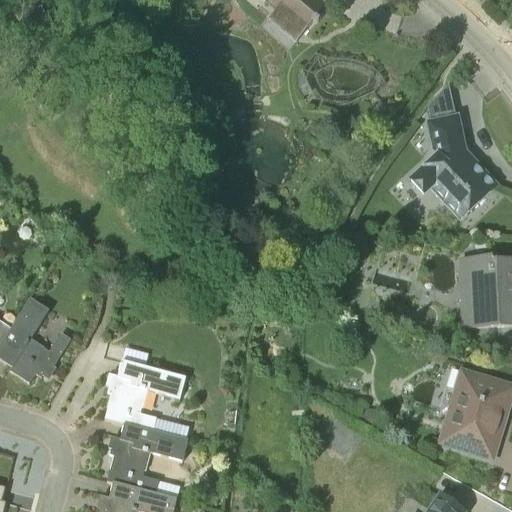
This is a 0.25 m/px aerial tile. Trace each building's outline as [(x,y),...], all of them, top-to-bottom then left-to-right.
[(259,0),(301,35),(311,23),(314,24),(316,23),(329,8),(319,0),(259,0)] [(463,154),(449,88),(427,113),(436,157),(410,181),(423,196),(435,185),(446,197),(441,202),(459,221),(495,188),(463,154)] [(177,169),(192,150),(176,136),(161,155),(177,169)] [(511,327),(511,263),(491,265),(491,261),(470,262),(474,330),(511,327)] [(35,375),(44,382),(70,342),(60,335),(48,354),(30,342),(48,313),(30,300),(10,331),(0,346),(0,362),(11,369),(9,372),(28,385),(35,375)] [(0,346),(10,331),(0,324),(0,346)] [(123,425),(152,433),(155,420),(139,416),(145,393),(179,401),(185,377),(122,360),(117,378),(114,377),(111,388),(108,387),(107,393),(111,394),(104,421),(123,426),(123,425)] [(509,389),(468,376),(454,425),(446,423),(439,445),(491,461),(501,427),(495,425),(498,415),(500,416),(509,389)] [(113,458),(107,483),(155,496),(155,495),(158,482),(142,478),(148,455),(182,464),(187,442),(152,433),(123,425),(123,426),(119,441),(116,440),(113,451),(111,450),(109,456),(113,458)] [(155,496),(107,483),(106,483),(112,485),(108,500),(105,499),(103,510),(100,510),(99,511),(173,511),(176,501),(155,495),(155,496)] [(459,511),(439,497),(428,511),(459,511)]
